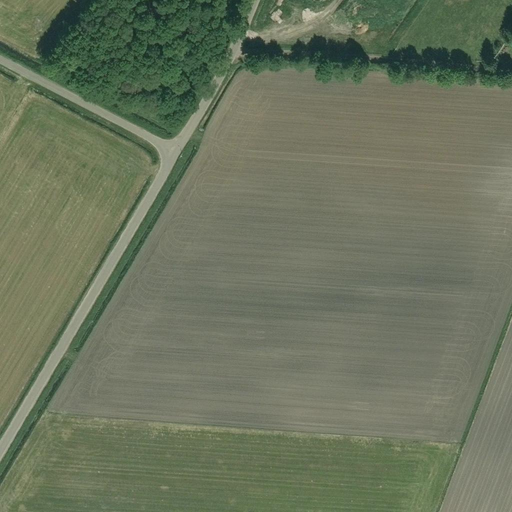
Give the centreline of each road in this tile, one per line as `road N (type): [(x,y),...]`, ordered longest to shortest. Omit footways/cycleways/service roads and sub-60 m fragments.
road 1 (unclassified): [(0,449),(176,151)]
road 2 (unclassified): [(176,151),(0,59)]
road 3 (unclassified): [(176,151),(254,0)]
